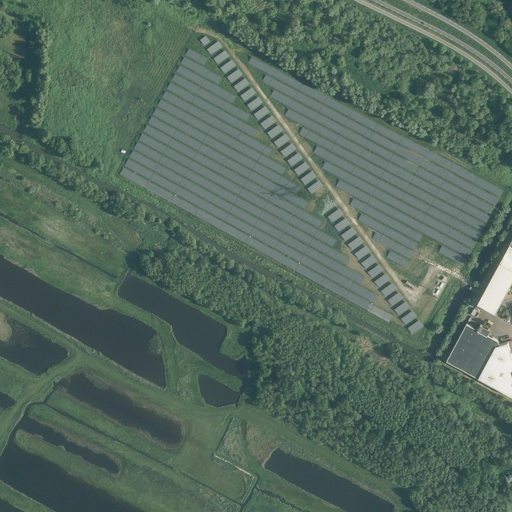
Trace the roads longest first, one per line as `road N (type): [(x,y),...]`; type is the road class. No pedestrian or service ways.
road 1 (primary): [(375,0),(470,49),(511,81)]
road 2 (primary): [(511,67),(407,0)]
